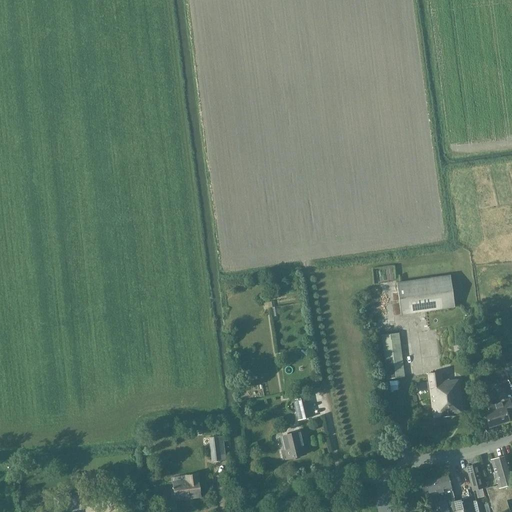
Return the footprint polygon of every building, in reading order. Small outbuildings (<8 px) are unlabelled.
[(400,316),(454,308),(450,276),(396,283),(400,316)] [(386,380),(404,377),(399,334),(381,336),(386,380)] [(459,380),(457,380),(441,381),(441,372),(426,375),(427,383),(432,420),(463,415),(459,380)] [(511,416),(511,408),(510,401),(511,399),(511,391),(508,379),(488,385),(494,404),(487,406),(489,412),(483,413),(488,429),(510,422),(508,417),(511,416)] [(298,420),(312,417),(307,397),(293,400),(298,420)] [(283,459),(305,454),(299,433),(281,437),(284,449),(280,450),(283,459)] [(211,462),(221,461),(218,437),(208,438),(211,462)] [(511,477),(506,456),(490,460),(498,486),(486,489),(491,504),(492,511),(501,511),(509,510),(506,501),(511,498),(511,477)] [(472,491),(483,488),(477,465),(466,467),(472,491)] [(454,501),(453,498),(446,473),(425,479),(429,496),(435,494),(437,502),(439,511),(473,511),(471,502),(470,497),(454,501)] [(201,498),(198,479),(197,475),(185,477),(186,481),(171,482),(174,501),(184,500),(185,501),(192,500),(191,499),(201,498)] [(482,511),(479,500),(471,502),(473,511),(482,511)]
